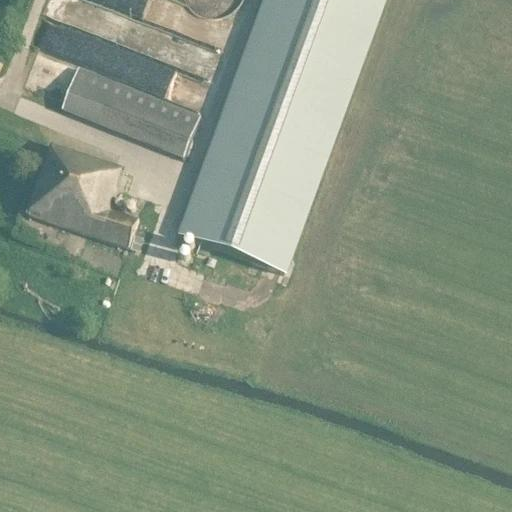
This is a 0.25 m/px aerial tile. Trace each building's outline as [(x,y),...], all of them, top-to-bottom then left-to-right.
[(384,0),(269,0),(182,238),(283,276),(384,0)] [(190,0),(191,1),(193,5),(196,9),(200,13),(204,16),(210,18),(214,18),(219,18),(224,17),(229,15),(234,11),(237,8),(240,3),(240,0),(190,0)] [(106,25),(173,44),(179,19),(115,1),(113,10),(110,9),(106,25)] [(64,114),(184,162),(200,120),(81,72),(64,114)] [(31,217),(129,251),(140,222),(112,212),(124,172),(52,149),(31,217)]
